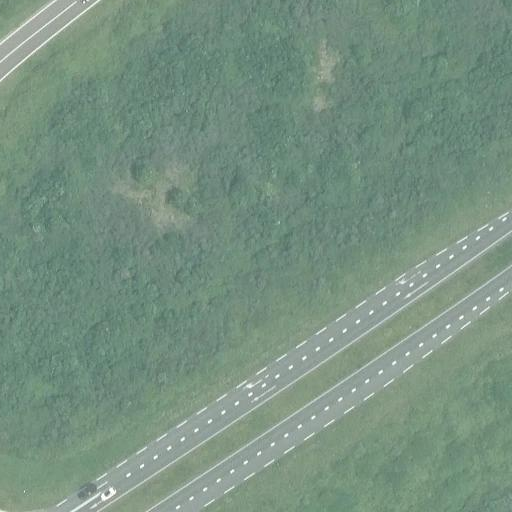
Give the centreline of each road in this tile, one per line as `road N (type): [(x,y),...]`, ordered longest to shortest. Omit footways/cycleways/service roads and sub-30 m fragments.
road 1 (primary): [(511,219),(115,488)]
road 2 (primary): [(152,511),(511,268)]
